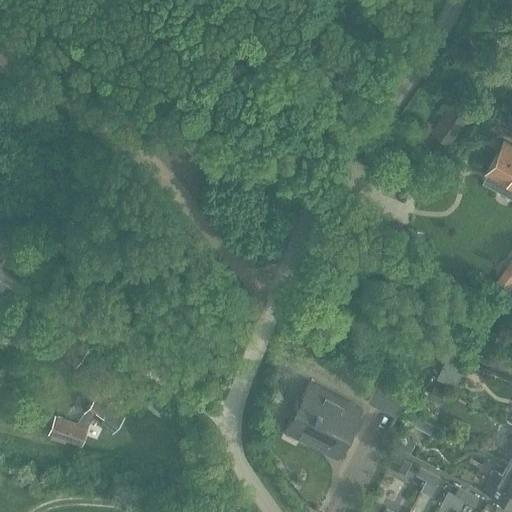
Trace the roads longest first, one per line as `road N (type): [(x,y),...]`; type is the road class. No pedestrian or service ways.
road 1 (unclassified): [(273,304),(90,120),(0,57)]
road 2 (unclassified): [(273,304),(316,195),(388,111),(456,0)]
road 3 (unclassified): [(268,511),(235,458),(230,434),(236,396),(273,304)]
